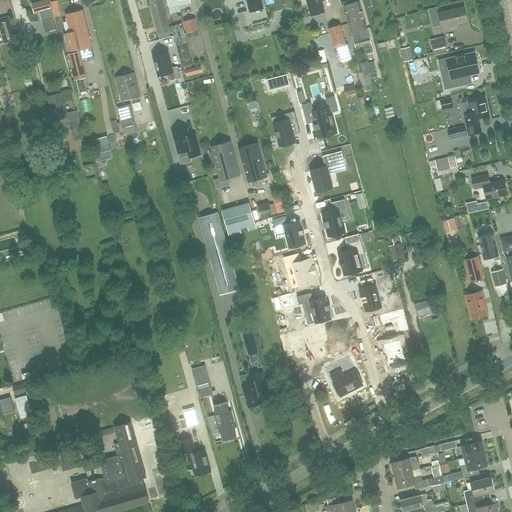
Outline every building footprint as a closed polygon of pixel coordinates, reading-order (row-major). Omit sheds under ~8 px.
[(59,0),(54,0),(51,1),(55,16),(63,13),(59,0)] [(149,0),(154,17),(158,33),(159,38),(170,35),(169,31),(170,30),(169,29),(162,0),(149,0)] [(166,0),(169,9),(170,8),(171,14),(181,11),(181,9),(180,6),(178,0),(166,0)] [(246,0),(249,14),(264,10),(261,0),(246,0)] [(307,0),(311,15),(324,11),(320,0),(307,0)] [(366,36),(364,28),(367,28),(359,1),(352,3),(363,45),(371,43),(369,35),(366,36)] [(363,45),(352,3),(344,5),(351,32),(352,32),(353,36),(353,40),(355,47),(363,45)] [(464,8),(438,13),(443,32),(458,28),(457,24),(467,22),(464,8)] [(51,9),(39,13),(41,21),(53,18),(51,9)] [(68,51),(82,48),(91,46),(83,10),(74,12),(66,14),(70,32),(64,34),(68,51)] [(15,41),(9,17),(0,19),(0,24),(5,43),(15,41)] [(195,18),(183,21),(182,21),(186,34),(199,31),(195,18)] [(171,26),(182,67),(193,64),(181,23),(171,26)] [(340,25),(328,28),(334,47),(335,47),(340,63),(352,59),(347,44),(346,44),(340,25)] [(447,48),(444,36),(430,40),(433,51),(447,48)] [(387,51),(385,42),(377,44),(376,44),(378,53),(379,53),(387,51)] [(86,78),(80,51),(67,54),(74,81),(86,78)] [(167,52),(153,55),(159,76),(167,74),(169,81),(181,78),(178,66),(171,68),(167,52)] [(447,72),(442,73),(446,89),(466,84),(464,77),(471,75),(481,73),(476,53),(444,60),(447,72)] [(359,61),(353,62),(357,74),(361,72),(362,76),(365,85),(373,83),(372,79),(370,74),(371,74),(370,71),(368,64),(367,62),(360,63),(359,61)] [(186,76),(191,75),(198,73),(202,72),(200,66),(185,70),(186,76)] [(140,95),(134,72),(115,77),(122,100),(140,95)] [(285,85),(282,75),(268,79),(270,89),(285,85)] [(193,81),(188,82),(187,82),(190,95),(196,93),(193,81)] [(356,93),(354,85),(344,88),(346,96),(356,93)] [(67,116),(61,93),(48,96),(54,119),(67,116)] [(311,102),(302,105),(306,121),(311,119),(312,122),(315,121),(316,124),(312,125),(314,130),(317,129),(319,137),(335,132),(330,112),(337,110),(334,96),(326,98),(328,108),(313,112),(311,102)] [(484,96),(482,97),(480,96),(477,96),(476,98),(468,100),(471,113),(464,114),(469,135),(481,132),(478,118),(489,116),(484,96)] [(116,110),(120,124),(126,122),(129,122),(134,120),(130,106),(116,110)] [(392,122),(399,121),(397,108),(389,109),(392,122)] [(287,120),(274,123),(276,132),(274,132),(276,139),(278,138),(280,146),(285,144),(292,143),(290,135),(300,132),(294,111),(285,114),(287,120)] [(68,117),(70,122),(74,140),(84,138),(79,119),(78,114),(68,117)] [(450,140),(466,136),(464,128),(448,132),(450,140)] [(187,129),(173,133),(178,153),(187,151),(189,158),(200,155),(197,143),(191,145),(189,136),(187,129)] [(220,180),(221,180),(240,175),(230,141),(211,146),(212,151),(210,152),(213,165),(216,164),(219,177),(220,180)] [(258,142),(239,147),(239,148),(248,181),(261,178),(269,176),(269,174),(267,174),(258,142)] [(112,158),(110,150),(111,150),(109,144),(93,148),(96,162),(112,158)] [(336,163),(325,166),(310,170),(316,192),(332,188),(328,174),(346,169),(341,151),(333,153),(336,163)] [(435,160),(437,172),(450,169),(448,157),(435,160)] [(137,166),(141,177),(152,172),(148,162),(137,166)] [(502,167),(494,169),(497,177),(504,175),(502,167)] [(486,199),(506,195),(503,180),(490,183),(488,175),(472,178),(474,189),(483,186),(486,199)] [(357,193),(358,197),(359,202),(366,200),(363,191),(357,193)] [(282,196),(273,198),(277,214),(286,211),(282,196)] [(12,201),(14,217),(26,215),(24,199),(12,201)] [(327,212),(322,213),(324,222),(323,222),(324,229),(326,228),(328,237),(345,232),(342,221),(339,210),(346,208),(344,199),(331,203),(333,210),(327,212)] [(249,202),(221,210),(229,237),(241,233),(240,229),(247,227),(249,231),(257,229),(249,202)] [(273,204),(269,205),(269,202),(257,206),(260,218),(272,215),(272,214),(276,213),(273,204)] [(198,217),(220,295),(240,289),(218,212),(198,217)] [(286,216),(272,219),(274,228),(283,225),(285,233),(289,248),(305,243),(299,221),(288,224),(286,216)] [(459,247),(454,230),(457,229),(454,218),(443,221),(450,249),(459,247)] [(14,233),(21,231),(17,221),(11,223),(14,233)] [(484,260),(489,258),(496,257),(498,256),(496,250),(492,233),(478,236),(483,254),(484,260)] [(393,261),(398,259),(407,257),(402,242),(400,235),(392,238),(394,245),(388,247),(393,261)] [(511,235),(501,238),(504,251),(506,251),(507,256),(506,257),(511,280),(511,235)] [(348,251),(339,253),(341,259),(340,259),(342,267),(345,275),(361,270),(357,255),(364,253),(360,240),(349,244),(350,250),(348,251)] [(299,253),(283,258),(286,267),(294,265),(299,287),(316,282),(314,274),(316,274),(314,266),(312,266),(309,259),(301,261),(299,253)] [(463,260),(469,282),(482,278),(477,257),(466,259),(463,260)] [(269,261),(262,263),(266,280),(273,278),(269,261)] [(495,287),(506,284),(502,269),(496,270),(491,272),(495,287)] [(362,288),(359,288),(362,298),(363,302),(366,312),(381,307),(375,284),(374,285),(372,279),(361,282),(362,288)] [(487,315),(481,291),(465,295),(471,319),(487,315)] [(312,292),(297,296),(300,304),(302,303),(311,301),(317,323),(331,319),(329,310),(332,310),(330,304),(327,305),(325,296),(314,299),(312,292)] [(291,293),(274,297),(277,310),(295,306),(291,293)] [(401,310),(379,316),(382,326),(397,322),(404,320),(401,310)] [(323,327),(299,333),(302,346),(327,340),(323,327)] [(253,332),(242,335),(248,355),(258,353),(253,332)] [(401,339),(381,344),(388,369),(408,364),(401,339)] [(200,397),(204,396),(200,380),(209,377),(206,364),(192,367),(200,397)] [(260,395),(268,393),(262,371),(249,375),(251,383),(242,385),(248,407),(254,405),(257,407),(259,406),(261,403),(262,403),(260,395)] [(362,384),(355,371),(343,377),(340,372),(339,371),(332,375),(332,376),(334,381),(333,382),(340,396),(362,384)] [(27,382),(12,386),(15,394),(30,390),(27,382)] [(0,414),(2,413),(14,410),(13,404),(10,396),(0,398),(0,414)] [(216,415),(215,415),(219,432),(221,432),(223,441),(237,438),(234,428),(236,428),(231,411),(230,411),(227,401),(213,405),(216,415)] [(184,410),(186,417),(191,416),(193,424),(198,423),(194,408),(184,410)] [(112,511),(149,502),(145,488),(143,483),(142,483),(141,478),(145,476),(136,444),(130,422),(114,426),(115,427),(116,432),(119,442),(114,444),(116,453),(117,455),(101,460),(106,477),(100,479),(100,478),(87,481),(86,478),(72,482),(74,488),(77,498),(81,496),(84,505),(57,511),(112,511)] [(190,438),(179,441),(187,470),(192,468),(195,477),(210,472),(204,451),(195,454),(190,438)] [(481,440),(461,445),(464,458),(484,453),(481,440)] [(440,445),(435,446),(437,452),(441,451),(457,447),(455,441),(439,444),(440,445)] [(434,445),(419,449),(421,456),(436,453),(434,446),(434,445)] [(484,453),(464,458),(466,464),(461,466),(462,471),(447,474),(448,481),(464,477),(463,474),(468,473),(467,469),(487,464),(484,453)] [(391,463),(394,475),(412,471),(410,465),(418,463),(416,456),(391,463)] [(444,482),(442,476),(442,475),(439,464),(431,466),(432,471),(434,477),(422,480),(421,475),(413,477),(412,471),(394,475),(398,488),(414,484),(415,490),(432,485),(444,482)] [(466,503),(480,500),(479,494),(493,491),(490,477),(470,482),(472,488),(463,490),(466,503)] [(444,482),(432,485),(434,492),(445,489),(444,482)] [(400,499),(403,511),(435,504),(433,504),(431,499),(425,500),(426,503),(422,504),(420,494),(400,499)] [(346,511),(354,510),(352,500),(325,506),(326,511),(334,509),(335,511),(346,511)] [(435,504),(403,511),(428,511),(450,505),(448,500),(435,504)] [(480,500),(466,503),(468,511),(498,511),(496,502),(482,506),(480,500)]
